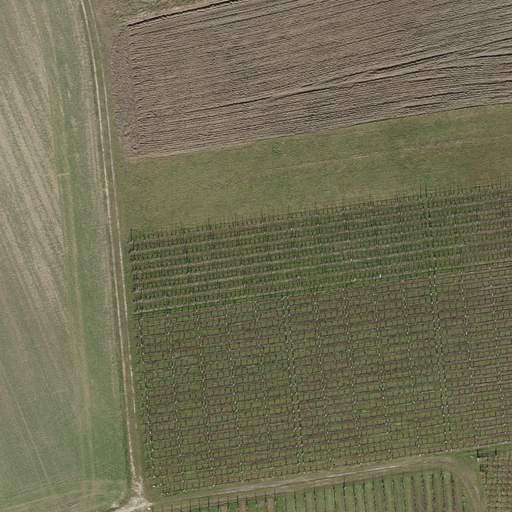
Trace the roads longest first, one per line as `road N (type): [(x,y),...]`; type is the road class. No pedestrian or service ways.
road 1 (track): [(139,497),(87,0)]
road 2 (track): [(139,497),(175,503),(439,463),(471,483),(479,511)]
